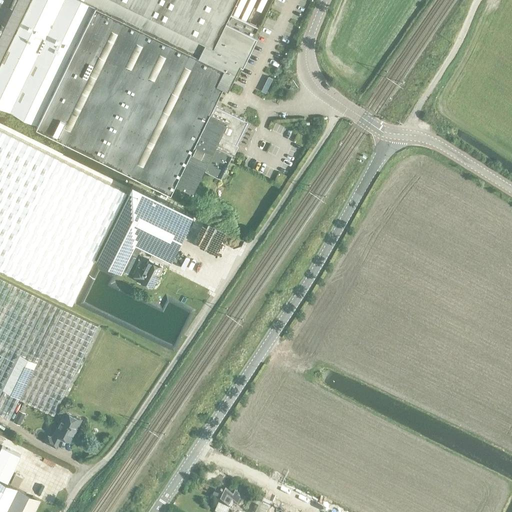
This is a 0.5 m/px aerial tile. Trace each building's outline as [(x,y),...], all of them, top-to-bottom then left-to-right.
[(233,151),(230,150),(234,143),(236,144),(248,121),(214,105),(223,85),(228,88),(255,33),(227,19),(235,0),(0,0),(0,104),(38,123),(36,126),(171,192),(176,181),(193,190),(205,166),(221,174),(222,172),(225,172),(226,168),(225,166),(233,151)] [(0,267),(78,306),(100,261),(121,271),(135,242),(171,260),(194,214),(130,183),(127,191),(122,189),(0,128),(0,267)] [(138,278),(138,279),(153,286),(163,266),(149,259),(144,269),(138,267),(134,276),(138,278)] [(0,277),(0,413),(9,418),(19,398),(54,415),(98,326),(0,277)] [(53,437),(48,434),(45,441),(56,447),(61,435),(69,439),(80,418),(65,411),(55,432),(53,437)] [(18,486),(23,477),(15,473),(11,483),(18,486)] [(0,511),(35,511),(41,499),(0,479),(0,511)] [(237,505),(241,496),(231,492),(229,496),(217,490),(211,501),(229,510),(232,503),(237,505)]
